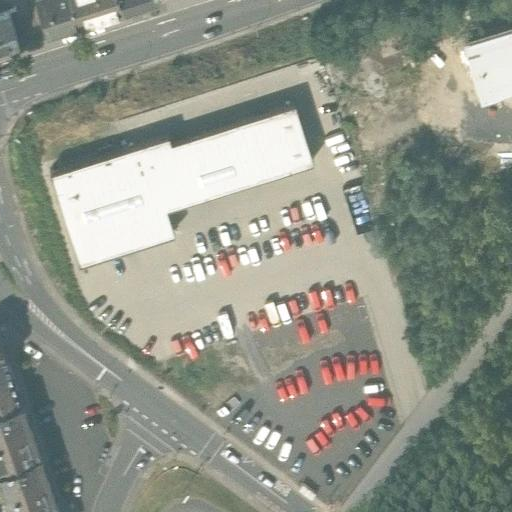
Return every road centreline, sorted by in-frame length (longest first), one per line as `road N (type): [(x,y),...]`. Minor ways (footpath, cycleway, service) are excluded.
road 1 (unknown): [(367,264),(305,90),(83,146),(58,159),(54,188),(91,307),(114,323),(193,319)]
road 2 (secondary): [(0,88),(285,0)]
road 3 (unknown): [(193,319),(367,264)]
road 4 (tertiary): [(93,364),(40,307),(0,223)]
road 5 (unknown): [(417,423),(367,264)]
road 6 (tertiary): [(163,417),(292,511)]
